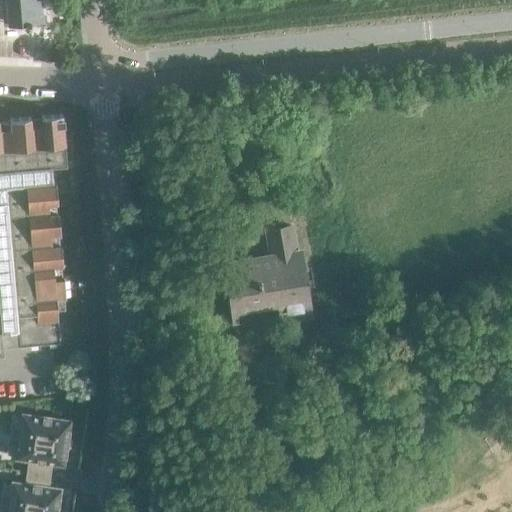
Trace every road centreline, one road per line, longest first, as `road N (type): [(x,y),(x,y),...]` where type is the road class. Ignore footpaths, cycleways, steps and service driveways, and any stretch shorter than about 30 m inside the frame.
road 1 (unclassified): [(106,511),(120,326),(100,79)]
road 2 (residential): [(100,79),(147,63),(511,21)]
